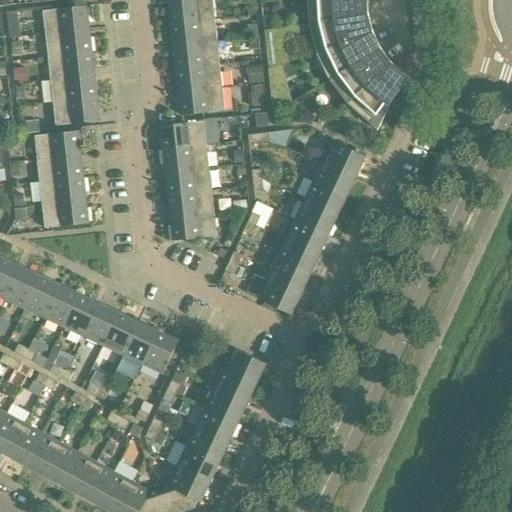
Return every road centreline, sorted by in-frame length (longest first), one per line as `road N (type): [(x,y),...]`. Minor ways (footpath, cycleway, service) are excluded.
road 1 (tertiary): [(308,511),(511,85)]
road 2 (residential): [(140,0),(155,96),(136,130),(148,263),(302,338)]
road 3 (residential): [(302,338),(409,114),(424,35),(418,0)]
road 4 (residential): [(228,511),(302,338)]
